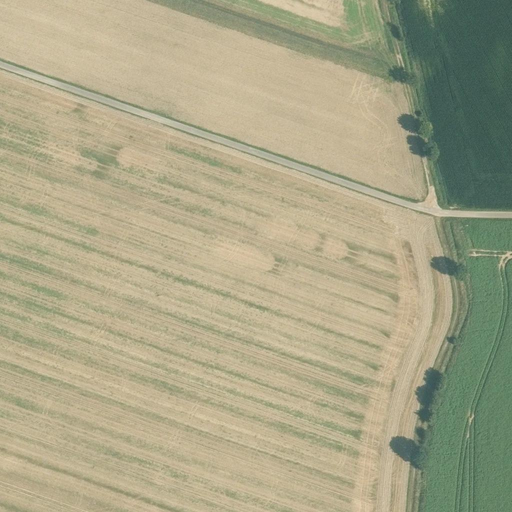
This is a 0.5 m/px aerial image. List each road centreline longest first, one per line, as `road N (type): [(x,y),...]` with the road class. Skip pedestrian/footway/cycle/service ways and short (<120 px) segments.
road 1 (track): [(435,212),(0,64)]
road 2 (track): [(435,212),(385,0)]
